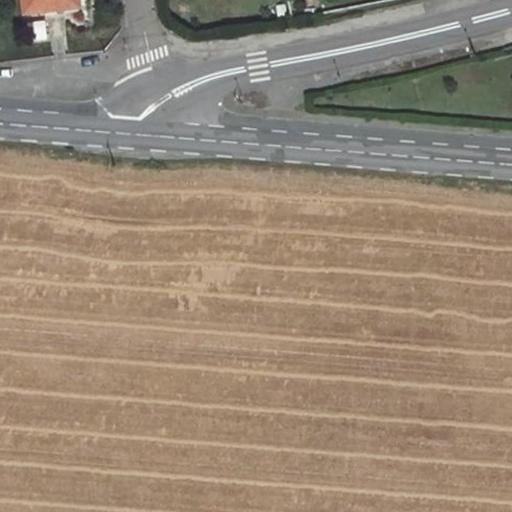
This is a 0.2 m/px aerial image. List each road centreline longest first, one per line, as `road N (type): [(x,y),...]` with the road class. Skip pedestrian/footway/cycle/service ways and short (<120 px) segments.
road 1 (secondary): [(511,169),(122,137)]
road 2 (secondary): [(147,101),(511,11)]
road 3 (secondary): [(122,137),(0,127)]
